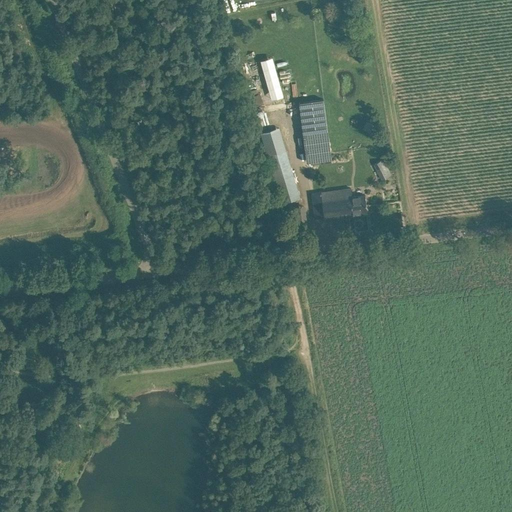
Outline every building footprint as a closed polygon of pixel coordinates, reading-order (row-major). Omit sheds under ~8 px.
[(331,157),(324,99),(300,102),(307,160),(331,157)] [(269,153),(267,154),(281,202),(283,202),(300,197),(285,148),(274,152),(270,153),(269,153)] [(374,165),(380,179),(390,174),(384,161),(374,165)] [(315,218),(368,211),(365,194),(352,196),(351,188),(312,193),(315,218)] [(315,281),(321,299),(333,296),(327,277),(315,281)]
